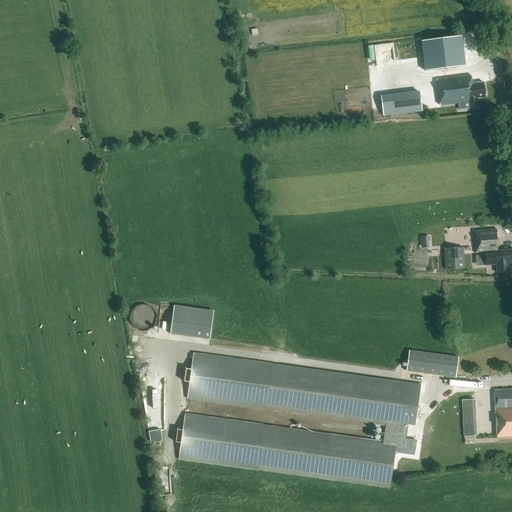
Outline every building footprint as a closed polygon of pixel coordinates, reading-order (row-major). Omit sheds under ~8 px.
[(462,36),(421,41),(425,71),(465,66),(462,36)] [(472,76),(437,80),(440,106),(458,103),(459,110),(477,107),(476,99),(486,97),(484,83),(473,84),(472,76)] [(391,96),(381,97),(383,116),(393,115),(391,96)] [(494,252),(494,254),(485,255),(486,265),(496,264),(497,273),(510,272),(509,263),(511,262),(511,249),(498,251),(496,229),(473,231),(475,254),(494,252)] [(444,248),(445,270),(465,268),(463,247),(444,248)] [(136,329),(141,330),(146,330),(151,327),(154,323),(155,318),(155,313),(152,309),(148,305),(144,304),(139,304),(134,306),(131,310),(129,315),(129,321),(132,326),(136,329)] [(173,306),(169,333),(209,339),(212,311),(173,306)] [(456,378),(458,358),(409,351),(406,371),(456,378)] [(406,433),(408,424),(415,426),(421,385),(193,353),(191,369),(186,368),(184,381),(189,381),(187,399),(385,426),(383,440),(185,413),(182,430),(177,429),(175,442),(181,443),(179,459),(258,470),(390,488),(396,448),(414,450),(416,435),(406,433)] [(511,389),(495,391),(494,391),(497,435),(511,434),(511,389)] [(463,426),(476,425),(475,399),(462,399),(463,426)] [(463,426),(464,437),(477,436),(476,425),(463,426)] [(154,441),(165,439),(164,429),(152,431),(154,441)]
